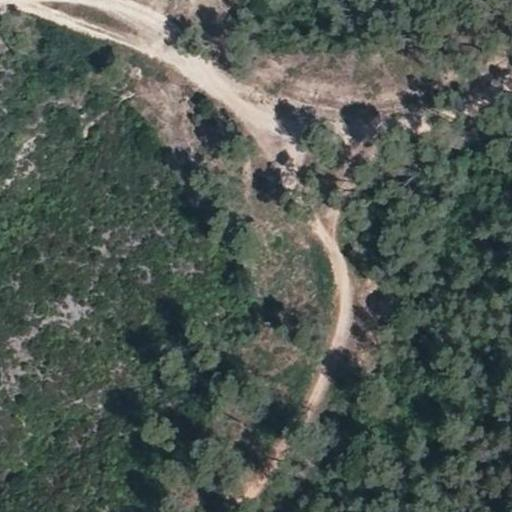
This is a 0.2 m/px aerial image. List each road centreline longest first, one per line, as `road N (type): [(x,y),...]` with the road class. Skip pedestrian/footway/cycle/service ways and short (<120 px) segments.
road 1 (track): [(281,128),(288,171),(330,249),(333,337),(312,411),(240,511)]
road 2 (track): [(511,81),(388,126),(281,128)]
road 3 (track): [(87,0),(281,128)]
